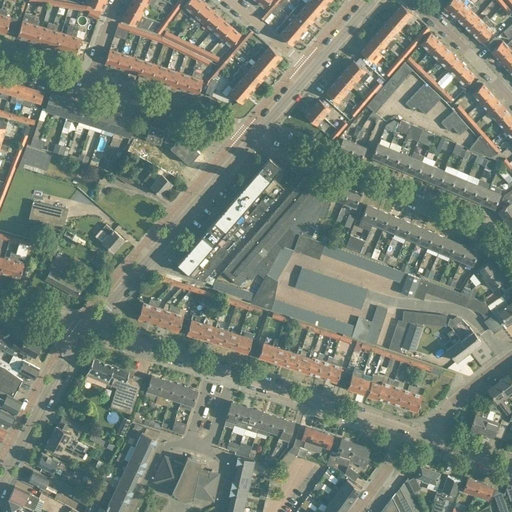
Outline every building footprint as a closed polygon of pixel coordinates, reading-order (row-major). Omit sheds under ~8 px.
[(101,10),(106,0),(104,0),(87,0),(87,3),(101,10)] [(141,15),(147,4),(140,0),(132,0),(128,7),(141,15)] [(183,2),(185,1),(183,0),(179,0),(175,6),(179,8),(183,2)] [(200,0),(189,0),(184,6),(193,13),(193,14),(203,2),(200,0)] [(312,21),(319,14),(307,3),(303,0),(297,0),(297,1),(299,3),(296,7),(312,21)] [(325,6),(318,0),(309,0),(307,3),(319,14),(325,6)] [(452,14),(462,2),(464,0),(450,0),(444,7),(452,14)] [(464,0),(462,2),(452,14),(459,21),(474,5),(468,0),(464,0)] [(281,7),(277,4),(274,1),(267,9),(270,11),(274,15),(281,7)] [(213,10),(203,2),(193,14),(189,18),(198,26),(202,21),(203,22),(213,10)] [(511,11),(505,4),(501,6),(507,14),(511,11)] [(417,18),(401,5),(395,12),(405,22),(410,26),(417,18)] [(467,28),(478,16),(474,13),(478,9),(474,5),(459,21),(467,28)] [(172,17),(179,8),(175,6),(169,14),(172,17)] [(140,27),(146,18),(141,15),(128,7),(122,18),(135,25),(140,27)] [(306,29),(312,21),(296,7),(289,14),(306,29)] [(97,19),(100,12),(90,8),(88,12),(87,14),(97,19)] [(16,35),(20,20),(5,15),(7,10),(2,9),(0,16),(0,31),(6,33),(6,32),(16,35)] [(263,19),(270,11),(267,9),(260,16),(263,19)] [(222,18),(213,10),(203,22),(212,30),(222,18)] [(27,39),(33,18),(34,15),(25,12),(17,36),(27,39)] [(405,22),(395,12),(388,20),(398,30),(405,22)] [(166,26),(172,17),(169,14),(162,23),(166,26)] [(474,35),(489,19),(486,15),(481,20),(478,16),(467,28),(474,35)] [(37,42),(42,26),(37,25),(38,19),(33,18),(27,39),(37,42)] [(231,26),(222,18),(212,30),(221,38),(231,26)] [(306,29),(293,18),(290,22),(285,18),(282,22),(299,37),(306,29)] [(482,42),(493,31),(489,27),(493,22),(489,19),(474,35),(482,42)] [(392,37),(398,30),(388,20),(381,28),(392,37)] [(47,45),(53,24),(48,22),(46,28),(42,26),(37,42),(47,45)] [(292,44),(299,37),(282,22),(276,30),(292,44)] [(126,39),(129,31),(130,27),(118,23),(114,35),(126,39)] [(160,34),(166,26),(162,23),(157,32),(160,34)] [(511,23),(503,31),(509,38),(511,35),(511,23)] [(57,48),(61,32),(56,31),(58,25),(53,24),(47,45),(57,48)] [(66,51),(73,30),(74,25),(70,24),(69,26),(68,26),(67,29),(68,29),(67,34),(61,32),(57,48),(66,51)] [(240,34),(231,26),(221,38),(230,46),(240,34)] [(422,37),(429,29),(426,26),(419,34),(422,37)] [(396,41),(392,37),(381,28),(374,36),(385,45),(389,49),(396,41)] [(247,31),(243,36),(247,40),(253,32),(250,29),(247,31)] [(77,31),(73,30),(66,51),(76,54),(81,38),(75,36),(77,31)] [(166,32),(164,35),(172,40),(174,36),(166,32)] [(430,33),(420,43),(429,52),(439,41),(430,33)] [(415,45),(421,38),(422,37),(419,34),(412,42),(415,45)] [(162,38),(153,35),(152,39),(161,42),(163,43),(165,39),(162,38)] [(186,41),(174,36),(172,40),(184,45),(186,41)] [(243,36),(236,44),(240,48),(247,40),(243,36)] [(385,45),(374,36),(367,44),(378,53),(385,45)] [(176,45),(165,39),(163,43),(174,49),(176,45)] [(498,59),(511,45),(511,42),(510,40),(506,44),(502,41),(491,51),(498,59)] [(197,47),(186,41),(184,45),(195,51),(197,47)] [(439,41),(429,52),(438,60),(448,50),(439,41)] [(409,52),(415,45),(412,42),(406,49),(405,49),(409,52)] [(236,44),(229,52),(233,55),(240,48),(236,44)] [(367,44),(361,52),(372,61),(378,53),(367,44)] [(187,50),(176,45),(174,49),(185,54),(187,50)] [(511,45),(498,59),(505,67),(511,59),(511,45)] [(275,64),(282,56),(269,46),(266,50),(262,46),(258,50),(275,64)] [(208,52),(197,47),(195,51),(206,56),(208,52)] [(116,66),(121,53),(109,49),(105,63),(116,66)] [(402,60),(409,52),(405,49),(399,57),(402,60)] [(198,56),(187,50),(185,54),(196,60),(198,56)] [(268,72),(275,64),(258,50),(255,54),(259,57),(256,61),(268,72)] [(438,60),(435,63),(439,67),(442,64),(447,68),(457,58),(448,50),(438,60)] [(219,57),(208,52),(206,56),(217,61),(219,57)] [(227,63),(233,55),(229,52),(223,59),(227,63)] [(128,70),(133,56),(121,53),(116,66),(128,70)] [(140,74),(144,60),(140,59),(133,56),(128,70),(140,74)] [(207,65),(209,61),(198,56),(196,60),(207,65)] [(409,56),(406,59),(414,67),(417,64),(409,56)] [(395,68),(402,60),(399,57),(392,65),(395,68)] [(457,58),(447,68),(455,77),(466,66),(457,58)] [(220,70),(227,63),(223,59),(218,65),(216,67),(220,70)] [(156,64),(144,60),(140,74),(151,78),(156,64)] [(353,60),(346,68),(363,82),(370,74),(353,60)] [(248,61),(245,65),(261,80),(268,72),(256,61),(252,65),(248,61)] [(404,61),(400,66),(409,73),(412,69),(404,61)] [(163,82),(168,68),(156,64),(151,78),(163,82)] [(261,80),(243,64),(236,71),(255,88),(261,80)] [(417,64),(414,67),(423,76),(426,72),(417,64)] [(388,75),(395,68),(392,65),(386,71),(385,72),(388,75)] [(409,73),(400,66),(396,70),(405,77),(409,73)] [(466,66),(455,77),(464,85),(474,75),(466,66)] [(213,78),(220,70),(216,67),(212,71),(206,78),(205,83),(208,84),(205,94),(211,97),(214,87),(217,82),(213,78)] [(174,86),(179,72),(168,68),(163,82),(174,86)] [(363,82),(346,68),(340,75),(352,86),(355,82),(359,86),(363,82)] [(191,76),(186,90),(198,94),(203,80),(201,79),(203,74),(193,70),(191,76)] [(405,77),(396,70),(393,75),(401,82),(405,77)] [(248,95),(255,88),(236,71),(233,75),(235,77),(232,81),(248,95)] [(186,90),(191,76),(190,76),(185,74),(179,72),(174,86),(186,90)] [(426,72),(423,76),(432,84),(435,81),(426,72)] [(352,86),(340,75),(333,83),(349,98),(353,94),(348,90),(352,86)] [(401,82),(393,75),(389,79),(397,86),(401,82)] [(9,93),(12,82),(4,79),(0,94),(0,97),(6,99),(8,93),(9,93)] [(397,86),(389,79),(385,83),(394,91),(397,86)] [(232,81),(222,92),(226,96),(229,92),(242,103),(248,95),(232,81)] [(374,92),(381,84),(378,81),(371,89),(374,92)] [(435,81),(432,84),(440,92),(444,89),(435,81)] [(12,82),(9,92),(12,93),(10,101),(15,103),(15,102),(20,84),(12,82)] [(425,82),(421,86),(429,94),(433,90),(425,82)] [(349,98),(333,83),(326,91),(329,94),(337,101),(338,102),(341,98),(346,102),(349,98)] [(394,91),(385,83),(381,88),(390,95),(394,91)] [(23,104),(28,86),(20,84),(15,102),(23,104)] [(483,84),(472,93),(480,103),(491,93),(483,84)] [(31,106),(36,89),(28,86),(23,104),(31,106)] [(421,86),(417,90),(425,98),(429,94),(421,86)] [(390,95),(381,88),(377,92),(386,100),(390,95)] [(44,91),(36,89),(31,106),(39,109),(44,91)] [(367,100),(374,92),(371,89),(364,97),(367,100)] [(444,89),(440,92),(449,101),(452,97),(444,89)] [(417,90),(413,95),(421,102),(425,98),(417,90)] [(433,90),(429,94),(437,101),(441,97),(433,90)] [(386,100),(377,92),(374,97),(382,104),(386,100)] [(45,96),(41,107),(54,112),(56,105),(60,106),(63,97),(50,93),(49,97),(45,96)] [(491,93),(480,103),(488,112),(499,102),(491,93)] [(429,94),(425,98),(433,106),(437,101),(429,94)] [(413,95),(409,99),(417,106),(421,102),(413,95)] [(56,105),(54,112),(66,115),(68,109),(72,110),(75,101),(63,97),(60,106),(56,105)] [(361,108),(367,100),(364,97),(357,105),(361,108)] [(382,104),(374,97),(370,101),(378,108),(382,104)] [(425,98),(421,102),(429,110),(433,106),(425,98)] [(330,109),(322,102),(319,99),(312,107),(323,117),(330,109)] [(409,99),(405,103),(413,111),(417,106),(409,99)] [(68,109),(66,115),(78,119),(80,113),(83,114),(87,105),(75,101),(72,110),(68,109)] [(378,108),(370,101),(366,105),(373,111),(375,112),(378,108)] [(421,102),(417,106),(425,114),(429,110),(421,102)] [(499,102),(488,112),(496,121),(507,111),(499,102)] [(80,113),(78,119),(90,123),(92,117),(95,118),(98,109),(87,105),(83,114),(80,113)] [(357,105),(351,113),(354,115),(361,108),(357,105)] [(459,105),(456,108),(464,117),(467,114),(459,105)] [(323,117),(312,107),(305,115),(316,125),(323,117)] [(92,117),(90,123),(102,127),(104,121),(107,122),(110,113),(98,109),(95,118),(92,117)] [(454,110),(449,114),(457,123),(461,119),(454,110)] [(380,116),(375,112),(373,111),(369,116),(376,120),(380,116)] [(511,116),(507,111),(496,121),(504,130),(511,122),(511,116)] [(102,127),(100,133),(110,136),(112,134),(113,131),(114,131),(116,125),(119,126),(122,116),(110,113),(107,122),(104,121),(102,127)] [(449,114),(445,118),(452,126),(457,123),(449,114)] [(467,114),(464,117),(472,126),(475,123),(467,114)] [(116,125),(114,131),(130,136),(135,120),(122,116),(119,126),(116,125)] [(445,118),(441,122),(448,130),(452,127),(452,126),(445,118)] [(46,140),(38,138),(44,121),(38,119),(30,145),(43,149),(46,140)] [(461,119),(457,123),(464,130),(468,127),(461,119)] [(340,131),(347,123),(344,120),(337,129),(340,131)] [(396,129),(399,122),(393,120),(386,124),(384,127),(395,132),(396,129)] [(407,134),(411,124),(404,121),(402,124),(399,122),(396,129),(399,131),(407,134)] [(452,126),(452,127),(459,135),(464,130),(457,123),(452,126)] [(475,123),(472,126),(479,135),(480,135),(483,132),(475,123)] [(142,124),(136,144),(147,148),(154,128),(142,124)] [(417,140),(422,128),(411,124),(407,134),(406,136),(417,141),(417,140)] [(154,128),(147,148),(159,152),(165,131),(154,128)] [(429,145),(434,133),(422,128),(417,140),(429,145)] [(333,139),(338,133),(340,131),(337,129),(330,136),(333,139)] [(168,131),(164,141),(172,144),(171,147),(170,148),(189,164),(200,151),(191,144),(193,139),(168,131)] [(479,135),(477,137),(485,146),(491,141),(483,132),(480,135),(479,135)] [(441,136),(434,154),(438,155),(440,148),(443,141),(445,138),(441,136)] [(349,156),(354,143),(343,138),(340,137),(331,147),(334,149),(338,150),(337,151),(349,156)] [(477,138),(469,149),(490,157),(493,155),(496,153),(499,150),(491,141),(485,146),(477,137),(477,138)] [(360,161),(366,147),(354,143),(349,156),(360,161)] [(383,161),(389,148),(378,143),(372,156),(383,161)] [(56,144),(53,152),(58,154),(61,145),(58,144),(56,144)] [(58,154),(63,156),(66,147),(61,145),(58,154)] [(51,155),(25,147),(17,167),(22,169),(23,166),(45,174),(51,155)] [(400,152),(395,165),(406,170),(411,157),(406,155),(408,149),(403,147),(400,153),(400,152)] [(389,148),(383,161),(395,165),(400,152),(389,148)] [(406,170),(417,175),(425,156),(413,151),(406,170)] [(79,154),(76,163),(81,164),(84,155),(79,154)] [(89,157),(84,155),(81,164),(87,166),(89,157)] [(297,173),(289,167),(290,166),(279,160),(277,163),(269,157),(260,167),(284,188),(297,173)] [(422,162),(417,175),(428,179),(433,166),(422,162)] [(172,183),(170,181),(175,176),(156,166),(144,180),(162,195),(172,183)] [(439,184),(444,171),(433,166),(428,179),(439,184)] [(284,188),(260,167),(251,178),(275,199),(284,188)] [(511,183),(511,178),(501,167),(497,170),(507,182),(506,183),(509,187),(511,183)] [(115,175),(129,184),(133,178),(119,169),(115,175)] [(450,189),(455,176),(444,171),(439,184),(450,189)] [(461,193),(467,180),(466,180),(455,176),(450,189),(461,193)] [(275,199),(251,178),(242,189),(266,209),(275,199)] [(478,185),(480,179),(479,178),(477,185),(467,180),(461,193),(472,198),(478,185)] [(283,246),(293,231),(306,236),(310,238),(320,215),(325,201),(317,194),(318,194),(302,180),(295,189),(293,190),(284,201),(279,207),(269,219),(262,226),(223,271),(239,285),(247,276),(251,280),(257,273),(264,279),(267,274),(270,269),(272,265),(275,260),(278,255),(281,251),(283,246)] [(495,207),(500,194),(503,188),(491,183),(488,190),(489,190),(483,203),(495,207)] [(344,202),(349,189),(338,184),(333,197),(344,202)] [(483,203),(489,190),(488,190),(478,185),(472,198),(483,203)] [(266,209),(242,189),(233,199),(257,220),(266,209)] [(360,193),(349,189),(344,202),(348,203),(355,206),(360,193)] [(511,216),(511,190),(511,189),(503,196),(501,200),(506,206),(499,211),(507,220),(511,216)] [(257,220),(233,199),(223,210),(248,231),(257,220)] [(33,200),(29,218),(63,226),(68,209),(33,200)] [(324,217),(330,203),(325,201),(320,215),(324,217)] [(373,222),(378,209),(367,205),(361,218),(358,225),(370,230),(373,222)] [(336,219),(340,221),(345,209),(341,208),(338,214),(336,219)] [(384,227),(389,214),(378,209),(373,222),(384,227)] [(248,231),(223,210),(214,220),(239,241),(248,231)] [(349,228),(354,215),(349,213),(344,226),(349,228)] [(395,232),(400,219),(389,214),(384,227),(389,229),(395,232)] [(406,236),(411,223),(400,219),(395,232),(406,236)] [(239,241),(214,220),(205,231),(230,252),(239,241)] [(417,241),(422,228),(411,223),(406,236),(417,241)] [(123,239),(115,232),(106,224),(95,235),(113,251),(123,239)] [(64,227),(51,247),(54,248),(67,228),(64,227)] [(428,246),(433,232),(422,228),(417,241),(428,246)] [(230,252),(205,231),(196,241),(221,263),(230,252)] [(300,251),(306,236),(293,231),(283,246),(294,251),(295,249),(300,251)] [(439,250),(445,237),(433,232),(428,246),(439,250)] [(360,252),(362,245),(365,240),(351,234),(345,246),(360,252)] [(312,238),(310,238),(306,236),(300,251),(300,252),(306,254),(312,238)] [(450,255),(456,242),(445,237),(439,250),(450,255)] [(313,256),(318,241),(312,238),(306,254),(313,256)] [(19,243),(16,253),(10,274),(19,277),(30,242),(20,239),(19,243)] [(221,263),(196,241),(187,252),(212,274),(221,263)] [(321,253),(325,243),(318,241),(313,256),(319,259),(321,253)] [(461,260),(467,246),(456,242),(450,255),(461,260)] [(326,255),(330,245),(325,243),(321,253),(326,255)] [(331,257),(335,247),(330,245),(326,255),(331,257)] [(294,251),(283,246),(281,251),(290,257),(294,251)] [(478,251),(467,246),(461,260),(472,264),(478,251)] [(336,259),(340,249),(335,247),(331,257),(336,259)] [(341,261),(345,250),(340,249),(336,259),(341,261)] [(346,263),(350,252),(345,250),(341,261),(346,263)] [(287,261),(290,257),(281,251),(278,255),(287,261)] [(10,274),(16,253),(11,252),(9,258),(5,256),(4,257),(0,271),(10,274)] [(205,282),(212,274),(187,252),(177,263),(188,273),(193,278),(205,282)] [(352,265),(355,254),(350,252),(346,263),(352,265)] [(57,253),(53,260),(65,266),(69,259),(57,253)] [(98,254),(92,265),(99,268),(105,258),(98,254)] [(357,267),(361,256),(355,254),(352,265),(357,267)] [(397,258),(386,254),(384,261),(394,265),(397,258)] [(285,266),(287,261),(278,255),(275,260),(285,266)] [(362,268),(366,258),(361,256),(357,267),(362,268)] [(367,270),(371,260),(366,258),(362,268),(367,270)] [(83,286),(76,282),(62,275),(66,267),(65,266),(53,260),(48,267),(51,269),(46,279),(77,296),(83,286)] [(285,266),(275,260),(272,265),(282,270),(285,266)] [(372,272),(376,262),(371,260),(367,270),(372,272)] [(489,260),(478,269),(473,273),(480,283),(486,278),(496,269),(489,260)] [(377,274),(381,264),(376,262),(372,272),(377,274)] [(382,276),(386,265),(381,264),(377,274),(382,276)] [(282,270),(272,265),(270,269),(279,275),(282,270)] [(388,278),(391,267),(386,265),(382,276),(388,278)] [(303,278),(307,268),(301,266),(298,276),(303,278)] [(393,280),(397,269),(391,267),(388,278),(393,280)] [(308,280),(312,270),(307,268),(303,278),(308,280)] [(279,275),(270,269),(267,274),(277,280),(279,275)] [(398,282),(402,271),(397,269),(393,280),(398,282)] [(504,279),(496,269),(486,278),(493,288),(504,279)] [(313,282),(317,271),(312,270),(308,280),(313,282)] [(318,283),(322,273),(317,271),(313,282),(318,283)] [(403,283),(407,273),(402,271),(398,282),(403,283)] [(323,285),(327,275),(322,273),(318,283),(323,285)] [(411,295),(418,277),(407,273),(403,283),(400,291),(411,295)] [(274,298),(277,280),(267,274),(264,279),(255,293),(251,300),(250,302),(270,309),(274,298)] [(328,287),(332,276),(327,275),(323,285),(328,287)] [(300,288),(303,278),(298,276),(294,287),(300,288)] [(333,288),(337,278),(332,276),(328,287),(333,288)] [(417,297),(424,279),(418,277),(411,295),(417,297)] [(305,290),(308,280),(303,278),(300,288),(305,290)] [(338,290),(342,280),(337,278),(333,288),(338,290)] [(425,292),(429,281),(424,279),(417,297),(423,300),(425,292)] [(310,292),(313,282),(308,280),(305,290),(310,292)] [(344,292),(347,282),(342,280),(338,290),(344,292)] [(430,294),(434,283),(429,281),(425,292),(430,294)] [(315,294),(318,283),(313,282),(310,292),(315,294)] [(349,294),(352,283),(347,282),(344,292),(349,294)] [(320,295),(323,285),(318,283),(315,294),(320,295)] [(354,295),(357,285),(352,283),(349,294),(354,295)] [(435,296),(439,285),(434,283),(430,294),(435,296)] [(325,297),(328,287),(323,285),(320,295),(325,297)] [(359,297),(362,287),(357,285),(354,295),(359,297)] [(440,298),(444,287),(439,285),(435,296),(440,298)] [(330,299),(333,288),(328,287),(325,297),(330,299)] [(367,289),(362,287),(359,297),(364,299),(367,289)] [(445,299),(449,289),(444,287),(440,298),(445,299)] [(473,289),(473,288),(472,288),(472,290),(463,287),(460,293),(464,294),(469,296),(470,296),(473,289)] [(335,300),(338,290),(333,288),(330,299),(335,300)] [(450,301),(454,290),(449,289),(445,299),(450,301)] [(340,302),(344,292),(338,290),(335,300),(340,302)] [(455,303),(459,292),(454,290),(450,301),(455,303)] [(251,300),(255,293),(249,291),(247,299),(251,300)] [(345,304),(349,294),(344,292),(340,302),(345,304)] [(460,305),(464,294),(460,293),(459,292),(455,303),(460,305)] [(350,306),(354,295),(349,294),(345,304),(350,306)] [(465,307),(469,296),(464,294),(460,305),(465,307)] [(355,307),(359,297),(354,295),(350,306),(355,307)] [(470,308),(475,297),(474,297),(473,297),(470,296),(469,296),(465,307),(470,308)] [(360,309),(364,299),(359,297),(355,307),(360,309)] [(475,310),(479,299),(475,297),(470,308),(475,310)] [(148,322),(155,300),(150,298),(148,304),(143,302),(138,318),(148,322)] [(275,311),(279,300),(274,298),(270,309),(275,311)] [(480,312),(484,301),(479,299),(475,310),(480,312)] [(158,325),(163,308),(158,307),(160,302),(155,300),(148,322),(158,325)] [(281,312),(284,302),(279,300),(275,311),(281,312)] [(511,319),(511,309),(505,300),(490,310),(491,310),(494,314),(502,324),(505,321),(507,323),(511,319)] [(483,316),(491,310),(490,310),(488,306),(484,301),(480,312),(483,316)] [(286,314),(289,303),(284,302),(281,312),(286,314)] [(291,316),(294,305),(289,303),(286,314),(291,316)] [(168,328),(175,306),(170,305),(168,310),(163,308),(158,325),(168,328)] [(296,317),(299,307),(294,305),(291,316),(296,317)] [(385,314),(387,309),(376,305),(375,310),(385,314)] [(178,331),(183,317),(185,310),(175,306),(168,328),(178,331)] [(301,319),(304,308),(299,307),(296,317),(301,319)] [(306,321),(309,310),(304,308),(301,319),(306,321)] [(311,322),(315,312),(309,310),(306,321),(311,322)] [(384,319),(385,314),(375,310),(373,315),(384,319)] [(486,320),(494,314),(491,310),(483,316),(486,320)] [(197,336),(204,316),(193,312),(186,332),(197,336)] [(316,324),(320,313),(315,312),(311,322),(316,324)] [(321,326),(325,315),(320,313),(316,324),(321,326)] [(502,325),(502,324),(494,314),(486,320),(488,322),(487,323),(492,329),(493,328),(495,331),(502,325)] [(326,328),(330,317),(325,315),(321,326),(326,328)] [(382,324),(384,319),(373,315),(371,320),(382,324)] [(211,340),(216,326),(207,323),(209,317),(204,316),(197,336),(199,336),(211,340)] [(358,338),(365,319),(358,316),(355,325),(352,336),(358,338)] [(331,329),(335,318),(330,317),(326,328),(331,329)] [(336,331),(340,320),(335,318),(331,329),(336,331)] [(456,324),(453,319),(450,318),(448,325),(450,325),(451,327),(456,324)] [(368,330),(370,325),(371,321),(365,319),(358,338),(365,340),(366,335),(368,330)] [(406,328),(408,322),(407,322),(402,321),(398,319),(396,325),(406,328)] [(216,326),(211,340),(223,344),(228,330),(219,327),(221,321),(218,320),(216,326)] [(341,333),(345,322),(340,320),(336,331),(341,333)] [(380,329),(382,324),(371,320),(371,321),(370,325),(380,329)] [(346,334),(350,323),(345,322),(341,333),(346,334)] [(410,322),(402,346),(414,351),(422,326),(410,322)] [(352,336),(355,325),(350,323),(346,334),(352,336)] [(228,330),(223,344),(235,348),(240,334),(231,331),(233,325),(230,324),(228,330)] [(379,334),(380,329),(370,325),(368,330),(379,334)] [(404,334),(406,328),(396,325),(394,331),(404,334)] [(247,352),(252,338),(253,334),(244,331),(245,329),(242,327),(240,334),(235,348),(247,352)] [(461,340),(452,329),(447,333),(451,338),(444,344),(456,360),(458,359),(459,360),(463,357),(463,356),(469,351),(461,340)] [(377,339),(379,334),(368,330),(366,335),(377,339)] [(403,340),(404,334),(394,331),(392,337),(403,340)] [(473,331),(461,340),(469,351),(481,342),(473,331)] [(375,344),(377,339),(366,335),(365,340),(375,344)] [(35,356),(41,344),(26,336),(22,342),(16,339),(12,346),(26,354),(27,352),(35,356)] [(401,346),(403,340),(392,337),(390,343),(401,346)] [(0,347),(6,351),(10,344),(0,338),(0,347)] [(271,360),(276,346),(278,339),(274,338),(272,344),(263,341),(258,356),(271,360)] [(283,364),(288,350),(290,344),(285,343),(284,345),(285,345),(284,348),(276,346),(271,360),(283,364)] [(399,352),(401,346),(390,343),(388,349),(399,352)] [(300,354),(301,350),(302,348),(298,346),(296,352),(288,350),(283,364),(295,368),(300,354)] [(307,372),(312,357),(314,352),(310,351),(308,357),(300,354),(295,368),(307,372)] [(322,360),(324,354),(319,353),(317,358),(312,357),(307,372),(317,375),(322,360)] [(0,358),(0,364),(4,366),(16,375),(19,371),(34,379),(39,368),(31,364),(16,356),(13,354),(9,363),(0,358)] [(322,360),(317,375),(327,379),(334,358),(329,356),(328,356),(327,361),(322,360)] [(128,374),(130,369),(127,368),(126,370),(94,357),(88,371),(86,374),(116,387),(110,406),(131,413),(142,378),(132,375),(128,374)] [(336,382),(341,369),(342,366),(336,365),(338,359),(334,358),(327,379),(336,382)] [(0,389),(6,392),(14,395),(22,380),(16,375),(4,366),(0,364),(0,389)] [(357,391),(362,377),(352,374),(347,388),(357,391)] [(367,394),(374,374),(373,374),(371,380),(362,377),(357,391),(367,394)] [(377,398),(384,376),(383,377),(374,374),(367,394),(377,398)] [(511,381),(507,375),(497,382),(506,394),(510,391),(511,393),(511,381)] [(158,393),(163,379),(151,376),(147,389),(158,393)] [(387,401),(394,379),(384,376),(377,398),(387,401)] [(167,405),(170,396),(174,383),(163,379),(158,393),(158,394),(155,402),(162,404),(167,405)] [(397,404),(402,388),(397,387),(399,381),(394,379),(387,401),(397,404)] [(506,394),(497,382),(488,389),(497,401),(506,394)] [(181,400),(186,387),(174,383),(170,396),(181,400)] [(407,408),(414,386),(409,384),(407,390),(402,388),(397,404),(407,408)] [(419,388),(414,386),(407,408),(417,411),(422,395),(417,393),(419,388)] [(191,410),(197,390),(186,387),(181,400),(179,406),(191,410)] [(0,404),(16,413),(21,402),(12,398),(14,395),(6,392),(0,389),(0,404)] [(492,399),(490,396),(485,391),(481,394),(487,403),(492,399)] [(502,400),(498,403),(503,409),(506,406),(502,400)] [(234,425),(240,405),(231,402),(224,425),(233,427),(234,425)] [(245,427),(252,408),(240,405),(234,425),(245,428),(245,427)] [(482,431),(489,411),(478,407),(475,414),(470,427),(482,431)] [(256,432),(263,412),(252,408),(245,427),(245,428),(255,431),(256,432)] [(9,426),(14,416),(0,409),(0,420),(9,425),(9,426)] [(148,425),(149,420),(139,416),(140,412),(136,410),(133,420),(148,425)] [(495,428),(497,423),(498,422),(497,422),(500,415),(489,411),(486,418),(482,431),(483,432),(483,435),(487,436),(488,434),(493,436),(494,432),(503,435),(502,438),(508,422),(501,419),(498,429),(495,428)] [(268,431),(273,415),(263,412),(256,432),(267,435),(268,431)] [(88,447),(75,441),(78,436),(71,432),(66,430),(68,425),(75,429),(78,423),(62,415),(57,425),(56,426),(55,427),(54,429),(54,430),(51,435),(85,453),(88,447)] [(268,431),(269,429),(279,433),(284,419),(273,415),(268,431)] [(130,420),(123,417),(117,433),(123,436),(130,420)] [(294,422),(284,419),(279,433),(281,433),(280,436),(289,439),(294,422)] [(9,425),(0,420),(0,440),(1,441),(7,430),(6,430),(9,425)] [(183,433),(186,424),(175,421),(172,430),(183,433)] [(298,430),(295,440),(293,445),(287,451),(296,454),(302,438),(306,439),(304,444),(305,447),(317,451),(319,451),(321,450),(323,445),(332,447),(331,448),(332,448),(334,442),(330,441),(332,435),(306,426),(304,432),(298,430)] [(148,453),(152,445),(154,446),(157,439),(142,432),(135,446),(148,453)] [(85,453),(51,435),(49,439),(48,440),(47,442),(47,443),(46,445),(60,452),(62,448),(69,452),(82,458),(85,453)] [(226,447),(228,443),(223,441),(223,439),(220,438),(217,445),(226,447)] [(349,459),(355,443),(342,438),(336,454),(330,452),(326,464),(333,467),(334,463),(347,467),(347,465),(349,459)] [(237,452),(239,444),(229,441),(228,443),(226,447),(226,448),(237,452)] [(240,442),(239,444),(237,452),(248,455),(251,446),(240,442)] [(366,456),(369,447),(355,443),(349,459),(359,462),(358,464),(363,468),(370,459),(366,456)] [(148,453),(135,446),(128,461),(143,468),(146,461),(144,461),(148,453)] [(52,458),(51,457),(42,453),(40,457),(39,457),(36,462),(37,462),(37,463),(52,471),(55,466),(72,475),(73,473),(80,476),(83,470),(69,463),(68,465),(52,457),(52,458)] [(170,457),(169,457),(168,457),(165,455),(153,481),(172,489),(172,491),(175,493),(182,497),(186,497),(190,497),(193,498),(193,495),(214,500),(220,473),(216,472),(215,472),(214,472),(213,471),(213,470),(212,469),(210,471),(199,469),(201,461),(187,456),(184,464),(174,459),(173,457),(170,457)] [(236,472),(250,476),(254,460),(238,456),(238,457),(236,463),(238,464),(236,472)] [(121,475),(135,482),(138,474),(140,475),(143,468),(128,461),(121,475)] [(347,467),(344,473),(354,480),(359,474),(347,465),(347,467)] [(422,480),(428,482),(429,482),(429,481),(436,483),(440,472),(420,465),(416,477),(423,479),(422,480)] [(92,496),(59,480),(50,475),(49,478),(33,470),(28,480),(44,488),(46,483),(58,489),(72,497),(88,505),(92,496)] [(232,481),(231,488),(247,491),(250,476),(236,472),(234,481),(232,481)] [(340,488),(354,498),(361,488),(353,483),(354,481),(354,480),(344,473),(343,472),(335,484),(340,488)] [(135,482),(121,475),(115,490),(130,497),(133,491),(131,490),(135,482)] [(430,511),(440,511),(446,499),(452,501),(457,489),(460,479),(448,475),(442,490),(437,488),(433,500),(434,500),(430,511)] [(425,511),(416,493),(409,480),(408,477),(403,482),(419,511),(425,511)] [(415,477),(409,480),(416,493),(421,490),(415,477)] [(476,494),(480,482),(468,478),(463,489),(476,494)] [(419,511),(403,482),(400,487),(412,511),(419,511)] [(492,486),(480,482),(476,494),(488,498),(492,486)] [(507,484),(503,496),(508,494),(510,500),(511,500),(511,501),(511,485),(508,484),(507,484)] [(38,500),(39,498),(14,486),(9,497),(40,511),(44,502),(38,500)] [(412,511),(400,487),(396,492),(405,511),(412,511)] [(231,488),(230,491),(229,495),(231,495),(229,504),(243,507),(247,491),(231,488)] [(340,488),(336,492),(330,490),(328,493),(347,507),(354,498),(340,488)] [(104,511),(120,511),(125,503),(127,504),(130,497),(115,490),(106,509),(104,511)] [(405,511),(396,492),(392,497),(380,511),(405,511)] [(328,493),(326,496),(330,501),(326,506),(334,511),(343,511),(347,507),(328,493)] [(6,504),(4,508),(12,511),(31,511),(33,510),(22,505),(17,503),(8,499),(8,500),(6,500),(5,503),(6,504)] [(334,511),(326,506),(321,502),(317,508),(315,511),(334,511)] [(492,511),(489,503),(476,511),(475,511),(492,511)]
